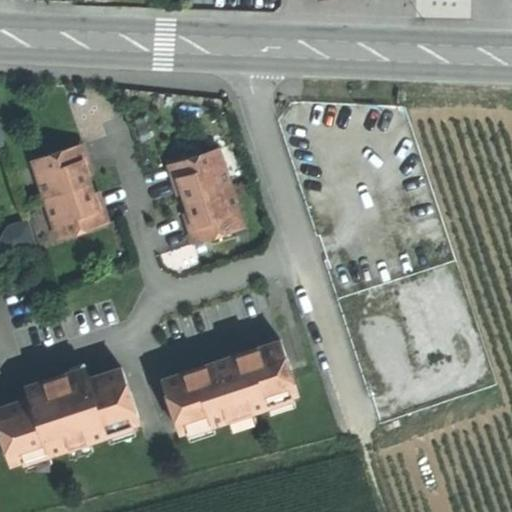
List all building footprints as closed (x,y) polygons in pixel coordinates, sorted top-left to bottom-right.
[(84,144),(34,162),(59,239),(109,222),(105,210),(102,201),(97,202),(86,167),(91,166),(87,154),(84,144)] [(220,147),(170,163),(173,175),(176,186),(182,183),(192,219),(188,220),(191,230),(194,241),(245,225),(220,147)] [(431,287),(404,296),(428,372),(456,363),(431,287)] [(205,365),(164,379),(182,432),(213,422),(214,424),(270,407),(269,403),(299,393),(282,339),(228,356),(229,359),(218,363),(205,367),(205,365)] [(31,399),(0,409),(0,427),(13,466),(51,454),(52,456),(110,436),(109,433),(142,422),(123,367),(90,379),(86,368),(58,378),(28,388),(31,399)]
